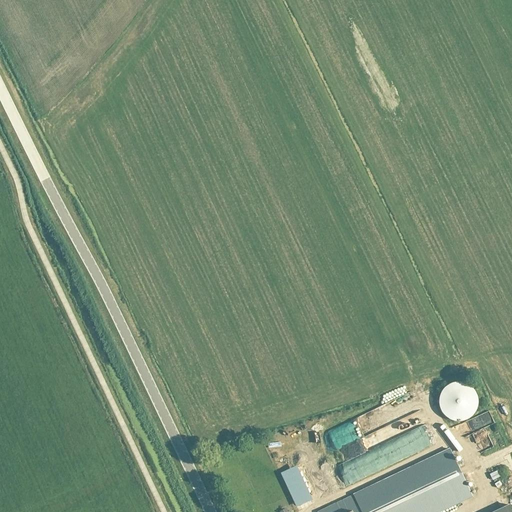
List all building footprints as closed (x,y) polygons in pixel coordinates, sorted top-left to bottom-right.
[(440,411),(441,412),(441,413),(442,413),(442,414),(443,415),(443,416),(444,416),(445,417),(446,418),(447,419),(448,419),(449,420),(450,420),(451,421),(452,421),(453,421),(454,421),(455,422),(456,422),(457,422),(458,422),(459,422),(460,422),(461,422),(462,421),(463,421),(464,421),(465,421),(465,420),(466,420),(467,420),(467,419),(468,419),(469,418),(470,418),(470,417),(471,417),(471,416),(472,416),(472,415),(473,415),(473,414),(474,414),(474,413),(474,412),(475,412),(475,411),(476,410),(476,409),(476,408),(477,407),(477,406),(477,405),(477,404),(477,403),(477,402),(477,401),(477,400),(477,399),(477,398),(477,397),(476,397),(476,396),(476,395),(475,394),(475,393),(474,392),(474,391),(473,391),(473,390),(472,389),(471,388),(470,387),(469,386),(468,386),(467,385),(466,385),(465,384),(464,384),(463,384),(463,383),(462,383),(461,383),(460,383),(459,383),(458,383),(457,383),(456,383),(455,383),(454,383),(453,383),(452,384),(451,384),(450,384),(450,385),(449,385),(448,385),(448,386),(447,386),(446,387),(445,387),(445,388),(444,388),(444,389),(443,389),(443,390),(442,390),(442,391),(441,392),(441,393),(440,393),(440,394),(440,395),(439,396),(439,397),(439,398),(439,399),(438,400),(438,401),(438,402),(438,403),(438,404),(438,405),(439,406),(439,407),(439,408),(439,409),(440,410),(440,411)] [(348,440),(413,413),(406,396),(341,423),(348,440)] [(485,424),(476,429),(480,439),(485,436),(488,442),(493,439),(485,424)] [(329,428),(314,433),(320,452),(325,450),(326,453),(336,449),(329,428)] [(291,433),(297,458),(312,454),(306,429),(291,433)] [(433,429),(343,462),(348,475),(438,442),(433,429)] [(439,511),(471,497),(449,450),(318,511),(439,511)] [(300,461),(312,487),(321,482),(319,478),(324,476),(314,454),(300,461)] [(296,466),(280,473),(295,506),(311,499),(296,466)] [(491,470),(493,477),(503,473),(500,467),(491,470)]
